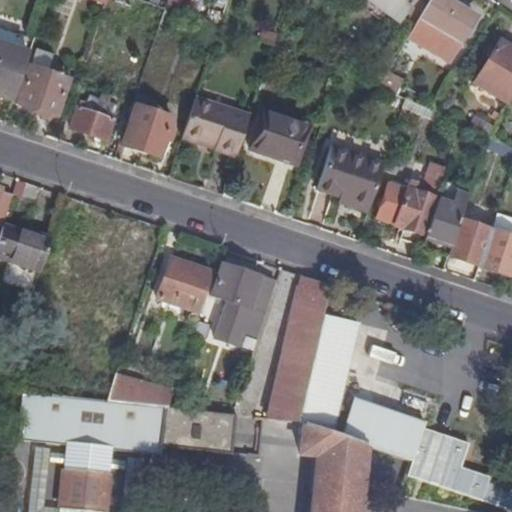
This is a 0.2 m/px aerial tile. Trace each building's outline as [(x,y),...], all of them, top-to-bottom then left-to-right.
[(286,0),(282,12),(297,17),(302,0),(286,0)] [(365,0),(365,1),(394,24),(412,0),(365,0)] [(445,0),(429,0),(417,22),(460,46),(468,31),(463,27),(470,14),(445,0)] [(216,30),(206,26),(201,41),(211,44),(216,30)] [(510,99),(511,94),(511,55),(496,45),(472,86),(505,106),(510,99)] [(0,96),(8,99),(23,56),(0,48),(0,96)] [(64,82),(26,70),(13,105),(52,118),(64,82)] [(396,95),(402,79),(385,72),(379,88),(396,95)] [(192,102),(179,141),(210,152),(210,154),(232,161),(246,120),(192,102)] [(81,106),(76,104),(68,130),(102,141),(108,121),(80,112),(81,106)] [(167,119),(132,107),(118,147),(153,159),(159,140),(165,142),(169,130),(163,128),(167,119)] [(265,135),(256,132),(249,153),(293,168),(304,132),(269,121),(265,135)] [(337,202),(352,160),(328,152),(314,194),(337,202)] [(346,210),(364,216),(380,170),(352,160),(337,202),(346,206),(346,210)] [(432,203),(443,170),(429,166),(418,198),(412,196),(415,187),(408,185),(393,229),(402,233),(399,243),(414,248),(429,202),(432,203)] [(401,194),(386,189),(375,222),(390,227),(401,194)] [(0,222),(8,197),(0,193),(0,222)] [(456,225),(463,203),(454,201),(451,209),(435,205),(420,250),(435,256),(439,245),(448,249),(456,225)] [(85,245),(78,265),(92,269),(98,250),(95,248),(101,229),(64,215),(57,235),(85,245)] [(487,235),(456,225),(448,249),(444,260),(475,270),(487,235)] [(13,235),(0,230),(0,261),(37,273),(44,252),(48,240),(16,231),(13,235)] [(143,242),(106,230),(98,250),(92,269),(129,282),(143,242)] [(475,270),(506,281),(511,264),(511,244),(487,235),(475,270)] [(78,265),(55,257),(49,274),(55,277),(53,281),(48,279),(36,310),(73,324),(83,294),(92,269),(78,265)] [(168,262),(155,302),(196,316),(209,277),(168,262)] [(275,289),(221,270),(211,300),(227,306),(226,310),(231,312),(225,327),(221,326),(214,342),(236,350),(241,336),(257,341),(275,289)] [(341,295),(312,285),(299,323),(328,332),(331,322),(341,295)] [(231,312),(226,310),(221,326),(225,327),(231,312)] [(296,425),(302,428),(352,445),(378,374),(389,343),(331,322),(328,332),(296,425)] [(328,332),(299,323),(265,424),(293,434),(296,425),(328,332)] [(124,343),(72,326),(47,396),(104,403),(112,379),(124,343)] [(112,379),(104,403),(163,410),(167,396),(112,379)] [(163,410),(104,403),(47,396),(22,394),(17,440),(69,447),(67,469),(63,470),(59,510),(78,511),(102,511),(107,476),(103,474),(106,451),(159,456),(160,448),(231,456),(234,418),(207,415),(194,414),(163,410)] [(197,402),(194,414),(207,415),(209,404),(197,402)] [(357,511),(365,449),(352,445),(302,428),(299,459),(316,462),(310,511),(357,511)] [(493,478),(426,460),(423,469),(410,465),(399,501),(448,511),(489,511),(491,501),(488,499),(493,478)]
